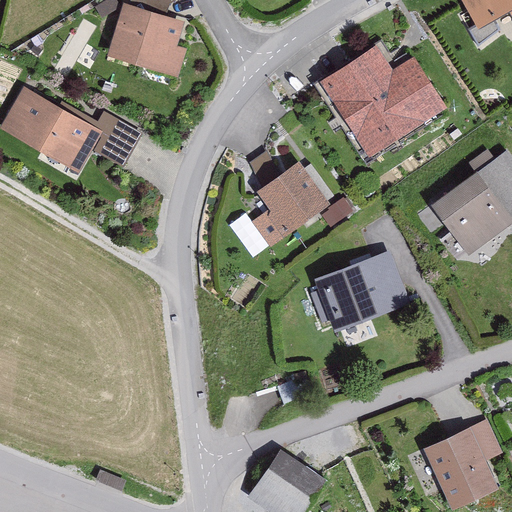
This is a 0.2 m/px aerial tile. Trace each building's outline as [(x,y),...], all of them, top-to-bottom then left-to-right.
[(128,0),(131,4),(156,12),(177,0),(128,0)] [(511,0),(470,0),(465,3),(481,32),(511,15),(511,17),(511,0)] [(186,23),(126,6),(111,59),(180,79),(188,52),(179,49),(186,23)] [(393,74),(378,49),(322,85),(370,159),(448,110),(416,59),(393,74)] [(94,129),(26,90),(4,130),(78,172),(93,147),(124,164),(141,134),(103,113),(94,129)] [(332,204),(301,163),(259,194),(274,214),(269,217),(285,239),(332,204)] [(511,225),(511,220),(476,176),(433,209),(471,258),(511,225)] [(337,331),(410,304),(391,254),(318,281),(337,331)] [(503,455),(487,423),(427,452),(457,511),(502,490),(488,462),(503,455)] [(265,511),(306,511),(328,482),(283,451),(248,500),(265,511)]
